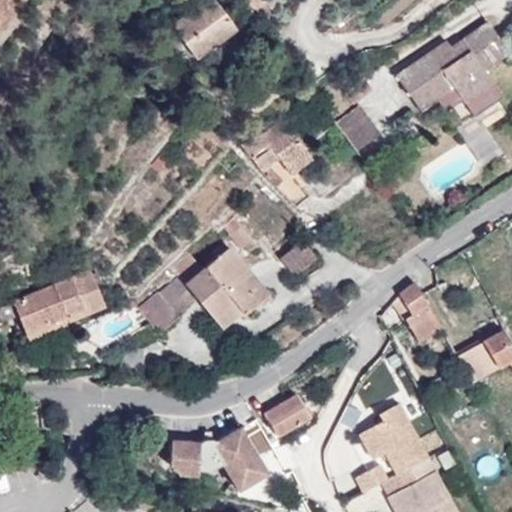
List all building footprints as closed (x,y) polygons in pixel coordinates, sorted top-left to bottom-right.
[(0,0),(0,20),(13,11),(6,2),(8,0),(0,0)] [(215,0),(206,0),(172,26),(195,57),(236,27),(215,0)] [(278,18),(265,0),(245,0),(242,2),(260,30),(278,18)] [(447,40),(396,75),(422,111),(437,100),(447,114),(452,110),(462,125),(502,97),(484,70),(509,52),(488,22),(451,47),(447,40)] [(345,92),(353,105),(373,90),(365,78),(345,92)] [(261,79),(239,96),(251,111),(254,111),(267,102),(272,97),(273,94),(261,79)] [(380,134),(360,105),(335,122),(356,151),(380,134)] [(257,134),(243,145),(261,170),(269,165),(280,158),(286,166),(307,151),(284,120),(265,137),(262,134),(259,136),(257,134)] [(307,151),(286,166),(292,174),(313,159),(307,151)] [(269,165),(261,170),(277,186),(283,181),(269,165)] [(283,181),(277,186),(296,206),(309,196),(291,174),(283,181)] [(223,227),(241,250),(245,246),(251,252),(258,246),(234,217),(223,227)] [(294,274),(316,257),(304,241),(281,259),(294,274)] [(189,253),(174,267),(180,276),(199,299),(215,318),(235,302),(243,311),(244,313),(260,300),(243,279),(250,272),(230,247),(203,270),(189,253)] [(104,305),(91,271),(14,302),(19,315),(26,331),(67,314),(69,319),(104,305)] [(250,272),(243,279),(260,300),(268,294),(250,272)] [(180,276),(159,292),(178,316),(199,299),(180,276)] [(420,342),(442,329),(414,282),(400,293),(413,314),(406,318),(420,342)] [(159,292),(141,307),(157,334),(178,316),(159,292)] [(19,315),(14,302),(0,307),(0,315),(2,322),(19,315)] [(235,302),(215,318),(223,328),(243,311),(235,302)] [(70,321),(69,319),(67,314),(26,331),(29,338),(70,321)] [(474,382),(509,362),(511,366),(511,342),(504,330),(457,355),(474,382)] [(310,417),(296,393),(265,412),(279,436),(310,417)] [(37,400),(3,402),(4,418),(36,417),(37,400)] [(396,474),(429,457),(400,403),(380,413),(384,420),(359,434),(373,459),(385,453),(396,474)] [(210,469),(222,462),(238,490),(267,472),(241,428),(218,441),(212,439),(204,440),(200,442),(174,441),(172,465),(181,474),(196,474),(197,468),(210,469)] [(458,511),(429,457),(396,474),(388,479),(382,482),(389,496),(387,497),(395,511),(458,511)] [(382,482),(388,479),(380,464),(355,478),(363,492),(382,482)]
